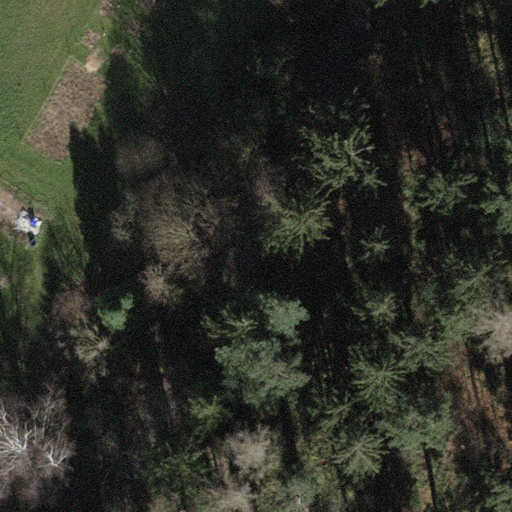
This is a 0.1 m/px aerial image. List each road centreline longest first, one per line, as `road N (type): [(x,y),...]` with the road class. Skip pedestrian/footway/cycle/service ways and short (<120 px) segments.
road 1 (track): [(366,0),(113,511)]
road 2 (track): [(0,146),(85,204),(196,0)]
road 3 (track): [(0,382),(85,204)]
